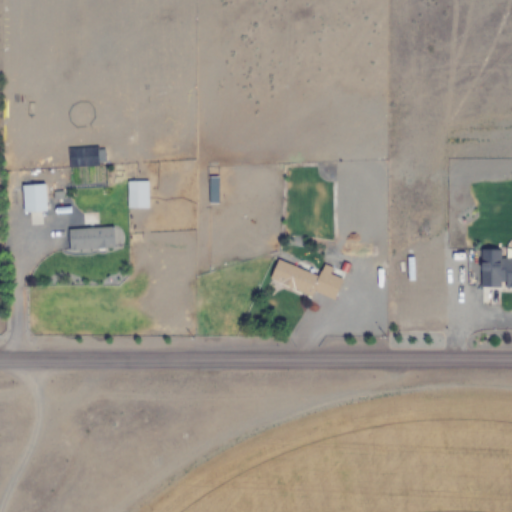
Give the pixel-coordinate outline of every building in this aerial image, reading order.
[(208,203),(218,203),(218,176),(208,176),(208,203)] [(21,184),(21,211),(45,211),(45,184),(21,184)] [(114,249),(113,227),(67,228),(68,250),(114,249)] [(511,258),(491,259),(491,250),(475,251),(475,288),(511,286),(511,258)] [(311,296),(312,292),(334,300),(342,279),(329,274),(331,268),(322,264),(318,276),(276,260),(269,281),(311,296)]
